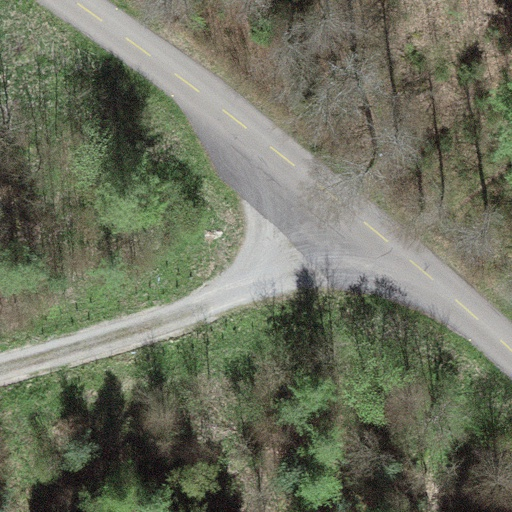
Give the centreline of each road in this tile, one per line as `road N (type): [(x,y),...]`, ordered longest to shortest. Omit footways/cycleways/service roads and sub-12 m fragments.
road 1 (track): [(73,0),(362,220),(511,354)]
road 2 (track): [(0,368),(156,323),(362,220)]
